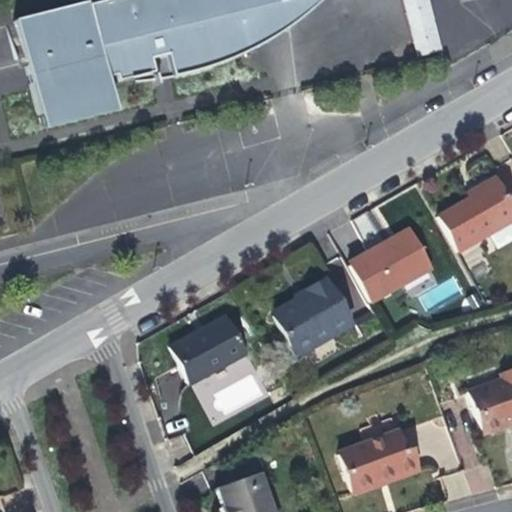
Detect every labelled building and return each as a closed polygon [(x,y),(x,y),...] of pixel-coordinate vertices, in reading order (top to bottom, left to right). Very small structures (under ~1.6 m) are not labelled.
[(106,0),(88,4),(106,76),(116,74),(118,81),(156,73),(154,61),(168,57),(173,76),(189,72),(209,67),(221,63),(237,57),(247,52),(257,46),(248,11),(277,4),(275,0),(106,0)] [(292,0),(277,4),(248,11),(257,46),(289,27),(312,8),(319,0),(292,0)] [(441,49),(428,0),(400,0),(415,56),(441,49)] [(112,101),(106,76),(88,4),(88,1),(13,20),(38,120),(112,101)] [(432,216),(453,252),(511,219),(511,207),(492,172),(473,183),(477,190),(469,195),(432,216)] [(347,269),(367,303),(429,267),(407,229),(388,240),(391,244),(385,248),(347,269)] [(267,324),(288,361),(348,328),(323,283),(299,296),(303,304),(296,307),(267,324)] [(195,332),(167,348),(187,385),(243,354),(223,318),(195,332)] [(500,379),(511,374),(511,364),(497,370),(500,379)] [(511,374),(500,379),(467,391),(480,426),(511,414),(511,374)] [(511,414),(480,426),(483,434),(511,422),(511,414)] [(405,453),(397,435),(341,457),(356,496),(378,487),(381,478),(416,464),(410,451),(405,453)] [(416,464),(381,478),(378,487),(395,481),(418,471),(416,464)] [(270,511),(255,467),(212,482),(218,499),(215,503),(217,511),(270,511)]
